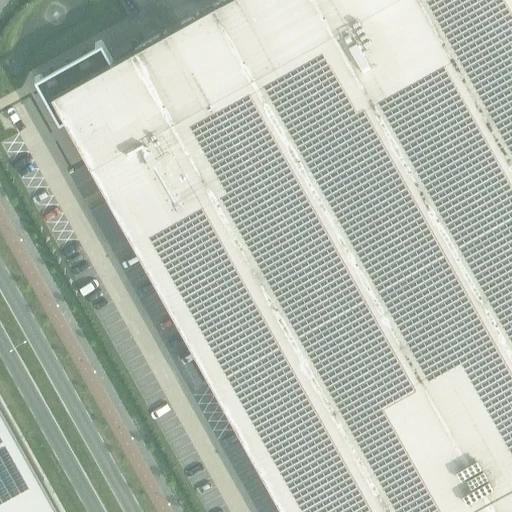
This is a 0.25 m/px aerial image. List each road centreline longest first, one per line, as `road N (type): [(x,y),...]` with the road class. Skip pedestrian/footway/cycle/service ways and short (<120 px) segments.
road 1 (tertiary): [(133,511),(0,273)]
road 2 (tertiary): [(0,340),(95,511)]
